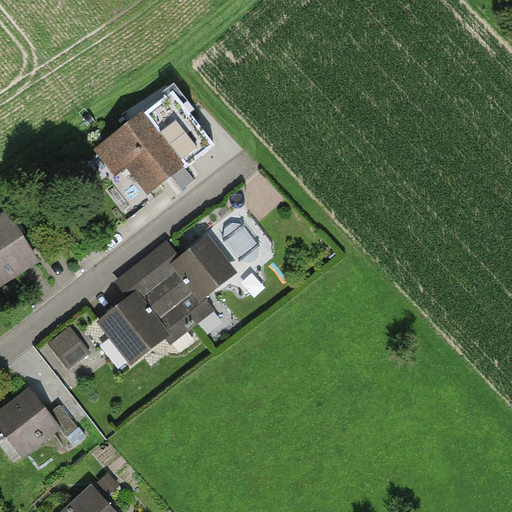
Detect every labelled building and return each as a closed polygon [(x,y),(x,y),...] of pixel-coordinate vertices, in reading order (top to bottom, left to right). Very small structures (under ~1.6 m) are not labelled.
[(180,97),(161,110),(173,128),(192,115),(180,97)] [(151,115),(96,151),(130,202),(185,166),(151,115)] [(199,119),(178,131),(196,161),(217,148),(199,119)] [(0,291),(41,266),(9,215),(0,220),(0,291)] [(214,241),(175,267),(200,304),(239,278),(214,241)] [(141,294),(101,324),(133,371),(174,339),(141,294)] [(76,333),(53,349),(70,372),(92,356),(76,333)] [(32,394),(0,416),(0,428),(26,465),(63,438),(32,394)] [(113,511),(93,490),(69,511),(113,511)]
